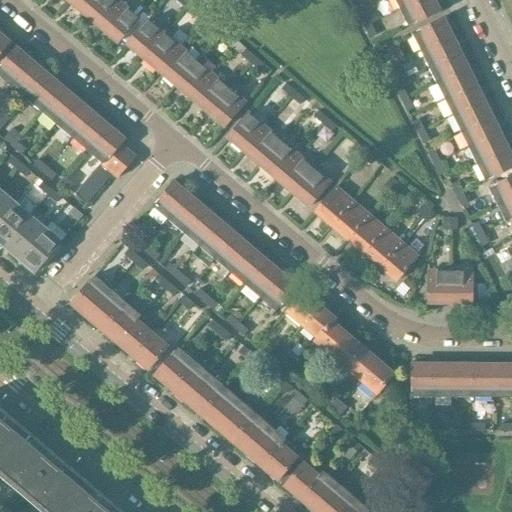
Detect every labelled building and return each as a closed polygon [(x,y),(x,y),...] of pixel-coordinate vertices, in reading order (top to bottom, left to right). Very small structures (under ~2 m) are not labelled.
[(69,0),(69,1),(85,14),(97,0),(69,0)] [(115,0),(97,0),(85,14),(101,28),(121,4),(115,0)] [(177,0),(177,1),(186,9),(191,3),(187,0),(177,0)] [(394,0),(399,10),(418,0),(394,0)] [(433,0),(418,0),(399,10),(408,26),(414,23),(414,24),(439,11),(433,0)] [(199,11),(191,3),(186,9),(195,16),(199,11)] [(121,4),(101,28),(118,43),(138,19),(121,4)] [(359,17),(364,27),(371,24),(366,14),(359,17)] [(127,44),(143,58),(164,35),(147,20),(146,21),(142,18),(134,27),(138,30),(127,44)] [(412,34),(420,51),(451,36),(442,18),(418,31),(412,34)] [(209,28),(218,36),(223,30),(213,22),(209,28)] [(371,24),(364,27),(370,38),(376,35),(371,24)] [(231,38),(223,30),(218,36),(227,43),(231,38)] [(0,54),(9,43),(0,35),(0,54)] [(164,35),(143,58),(159,71),(179,48),(164,35)] [(451,36),(420,51),(428,67),(459,52),(451,36)] [(0,66),(0,77),(11,86),(32,62),(15,48),(0,66)] [(179,48),(159,71),(175,85),(196,61),(179,48)] [(241,55),(249,62),(254,57),(245,50),(241,55)] [(394,51),(386,55),(392,66),(399,62),(394,51)] [(459,52),(428,67),(436,83),(467,68),(459,52)] [(386,55),(380,58),(385,69),(392,66),(386,55)] [(264,65),(254,57),(249,62),(259,70),(264,65)] [(196,61),(175,85),(191,98),(211,75),(196,61)] [(47,75),(32,62),(11,86),(26,99),(47,75)] [(397,76),(392,66),(385,69),(391,79),(397,76)] [(467,68),(436,83),(444,100),(475,84),(467,68)] [(62,88),(47,75),(26,99),(41,112),(62,88)] [(211,75),(191,98),(207,111),(227,88),(211,75)] [(295,92),(286,84),(281,90),(290,97),(295,92)] [(475,84),(444,100),(452,116),(483,100),(475,84)] [(402,87),(396,90),(401,101),(408,98),(402,87)] [(77,101),(62,88),(41,112),(57,125),(77,101)] [(227,88),(207,111),(225,127),(245,103),(227,88)] [(304,99),(295,92),(290,97),(299,105),(304,99)] [(408,98),(401,101),(407,112),(413,108),(408,98)] [(483,100),(452,116),(460,132),(491,116),(483,100)] [(93,114),(77,101),(57,125),(72,138),(93,114)] [(227,137),(244,151),(264,128),(251,117),(255,112),(252,109),(248,114),(247,114),(227,137)] [(327,119),(318,111),(313,117),(322,124),(327,119)] [(0,129),(9,119),(3,114),(0,118),(0,129)] [(108,127),(93,114),(72,138),(87,151),(108,127)] [(491,116),(460,132),(468,148),(499,132),(491,116)] [(336,126),(327,119),(322,124),(331,132),(336,126)] [(419,119),(412,122),(418,133),(424,130),(419,119)] [(124,140),(108,127),(87,151),(102,164),(103,164),(119,145),(120,145),(124,140)] [(12,128),(7,134),(17,142),(22,136),(12,128)] [(264,128),(244,151),(260,165),(280,141),(264,128)] [(424,130),(418,133),(423,144),(429,141),(424,130)] [(499,132),(468,148),(476,164),(507,148),(499,132)] [(3,139),(12,148),(17,142),(7,134),(3,139)] [(280,141),(260,165),(276,179),(297,155),(280,141)] [(26,149),(17,142),(12,148),(21,155),(26,149)] [(365,151),(356,144),(352,149),(360,156),(365,151)] [(135,158),(120,145),(119,145),(103,164),(102,164),(75,195),(86,204),(112,173),(118,178),(135,158)] [(511,157),(507,148),(476,164),(485,181),(491,178),(511,167),(511,157)] [(375,159),(365,151),(360,156),(370,164),(375,159)] [(435,151),(428,155),(434,165),(440,162),(435,151)] [(297,155),(276,179),(292,192),(312,168),(297,155)] [(7,162),(16,170),(21,164),(12,156),(7,162)] [(33,165),(43,173),(47,168),(38,160),(33,165)] [(445,173),(440,162),(434,165),(439,176),(445,173)] [(30,172),(21,164),(16,170),(25,177),(30,172)] [(56,175),(47,168),(43,173),(51,181),(56,175)] [(312,168),(292,192),(309,207),(329,183),(312,168)] [(489,189),(497,205),(511,197),(511,176),(494,185),(495,186),(489,189)] [(60,182),(69,190),(74,185),(65,177),(60,182)] [(385,186),(390,190),(396,183),(391,178),(385,186)] [(38,188),(47,195),(51,190),(42,182),(38,188)] [(153,207),(168,220),(189,196),(173,182),(153,207)] [(457,182),(451,185),(461,206),(468,203),(457,182)] [(396,183),(390,190),(395,194),(401,187),(396,183)] [(315,211),(331,225),(351,201),(335,188),(315,211)] [(60,198),(51,190),(47,195),(56,203),(60,198)] [(0,191),(0,219),(14,203),(0,191)] [(205,209),(189,196),(168,220),(184,233),(205,209)] [(511,197),(497,205),(506,222),(511,219),(511,218),(511,217),(511,197)] [(351,201),(331,225),(348,240),(368,216),(351,201)] [(29,216),(14,203),(0,219),(0,243),(4,246),(5,244),(29,216)] [(417,213),(423,217),(429,210),(423,205),(417,213)] [(77,222),(82,216),(73,208),(68,214),(77,222)] [(220,222),(205,209),(184,233),(199,246),(220,222)] [(429,210),(423,217),(427,221),(433,214),(429,210)] [(29,216),(5,244),(4,246),(19,259),(44,229),(29,216)] [(368,216),(348,240),(365,254),(385,230),(368,216)] [(235,235),(220,222),(199,246),(214,259),(235,235)] [(471,225),(476,236),(483,233),(477,222),(471,225)] [(44,229),(19,259),(35,273),(60,243),(44,229)] [(385,230),(365,254),(381,267),(401,244),(385,230)] [(144,231),(138,237),(134,243),(142,250),(147,245),(153,238),(144,231)] [(483,233),(476,236),(482,247),(488,244),(483,233)] [(250,248),(235,235),(214,259),(229,272),(250,248)] [(401,244),(381,267),(397,281),(417,257),(401,244)] [(160,255),(147,245),(142,250),(155,261),(160,255)] [(266,261),(250,248),(229,272),(245,285),(266,261)] [(138,257),(128,249),(124,255),(133,262),(138,257)] [(494,254),(487,258),(493,268),(499,265),(494,254)] [(147,265),(138,257),(133,262),(142,270),(147,265)] [(281,273),(266,261),(245,285),(260,298),(281,273)] [(164,269),(172,276),(177,270),(169,263),(164,269)] [(499,265),(493,268),(498,279),(504,276),(499,265)] [(190,281),(177,270),(172,276),(185,287),(190,281)] [(428,303),(449,303),(450,272),(428,272),(428,303)] [(472,272),(450,272),(449,303),(472,303),(472,272)] [(297,287),(281,273),(260,298),(276,311),(280,306),(280,307),(297,287)] [(168,282),(158,275),(154,280),(163,288),(168,282)] [(94,276),(70,303),(87,317),(110,290),(94,276)] [(506,281),(499,284),(504,295),(511,292),(506,281)] [(173,297),(178,291),(168,283),(163,289),(173,297)] [(195,295),(204,302),(208,297),(199,289),(195,295)] [(110,290),(87,317),(102,330),(125,303),(110,290)] [(286,312),(302,325),(318,305),(303,292),(286,312)] [(188,311),(194,305),(185,297),(179,304),(188,311)] [(217,305),(208,297),(204,302),(213,310),(217,305)] [(125,303),(102,330),(118,343),(136,321),(141,316),(125,303)] [(335,320),(318,305),(302,325),(317,338),(314,341),(317,343),(333,323),(335,320)] [(225,320),(234,328),(239,323),(230,315),(225,320)] [(136,321),(118,343),(132,356),(151,334),(136,321)] [(222,329),(213,321),(208,326),(217,334),(222,329)] [(248,331),(239,323),(234,328),(243,336),(248,331)] [(333,323),(317,343),(331,355),(347,335),(333,323)] [(231,336),(222,329),(217,334),(226,342),(231,336)] [(151,334),(132,356),(148,369),(157,360),(167,347),(151,334)] [(347,335),(331,355),(346,368),(363,348),(347,335)] [(253,355),(243,346),(238,352),(248,360),(253,355)] [(178,348),(163,365),(155,375),(171,388),(194,361),(178,348)] [(269,355),(274,359),(280,351),(276,348),(269,355)] [(363,348),(346,368),(361,381),(378,361),(363,348)] [(285,356),(280,351),(274,359),(279,363),(285,356)] [(261,362),(253,355),(248,360),(256,367),(261,362)] [(157,360),(148,369),(155,375),(163,365),(157,360)] [(194,361),(171,388),(186,401),(209,374),(194,361)] [(394,375),(378,361),(361,381),(377,394),(394,375)] [(412,397),(433,397),(433,365),(412,365),(412,397)] [(453,365),(433,365),(433,397),(453,397),(453,365)] [(473,365),(453,365),(453,397),(473,397),(473,365)] [(493,365),(473,365),(473,397),(493,398),(493,365)] [(511,365),(493,365),(493,398),(511,397),(511,365)] [(283,380),(274,372),(269,378),(278,386),(283,380)] [(300,381),(305,385),(311,377),(306,373),(300,381)] [(209,374),(186,401),(201,414),(224,387),(209,374)] [(311,377),(305,385),(310,389),(316,382),(311,377)] [(292,388),(283,380),(278,386),(287,393),(292,388)] [(224,387),(201,414),(216,427),(239,400),(224,387)] [(307,401),(298,393),(293,399),(302,406),(307,401)] [(330,406),(335,411),(342,404),(336,399),(330,406)] [(239,400),(216,427),(232,440),(255,413),(239,400)] [(342,404),(335,411),(340,415),(346,407),(342,404)] [(122,511),(0,408),(0,469),(50,511),(122,511)] [(255,413),(232,440),(247,453),(270,426),(255,413)] [(345,433),(336,425),(330,432),(340,440),(345,433)] [(270,426),(247,453),(262,466),(280,444),(281,445),(286,440),(270,426)] [(361,447),(352,439),(347,444),(356,452),(361,447)] [(280,444),(262,466),(278,480),(290,466),(297,458),(281,445),(280,444)] [(382,464),(373,457),(368,462),(377,470),(382,464)] [(303,463),(296,471),(284,485),(300,499),(318,476),(303,463)] [(391,472),(382,464),(377,470),(386,478),(391,472)] [(318,476),(300,499),(316,511),(338,484),(323,471),(318,476)] [(338,484),(316,511),(341,511),(354,497),(338,484)] [(354,497),(341,511),(368,511),(370,511),(354,497)] [(433,511),(434,511),(424,503),(419,509),(422,511),(433,511)]
